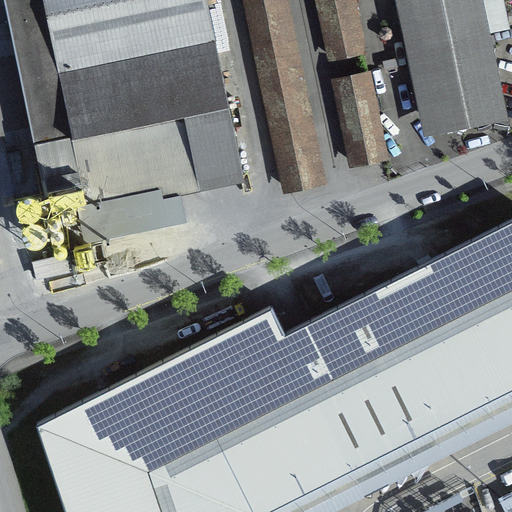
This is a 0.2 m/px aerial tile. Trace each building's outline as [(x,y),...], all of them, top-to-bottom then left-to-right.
[(184,113),(230,104),(207,0),(5,0),(47,211),(197,180),(184,113)] [(246,0),(286,187),(317,180),(279,0),(246,0)] [(319,0),(330,50),(362,44),(353,0),(319,0)] [(395,0),(423,132),(507,115),(483,0),(395,0)] [(354,162),(383,156),(365,75),(337,81),(354,162)] [(22,207),(30,209),(37,205),(41,198),(41,190),(35,184),(27,183),(20,186),(16,193),(17,201),(22,207)] [(262,511),(511,389),(511,211),(286,324),(273,297),(36,415),(68,511),(262,511)] [(28,236),(36,237),(43,234),(46,227),(45,219),(40,214),(32,212),(25,216),(22,223),(23,230),(28,236)] [(507,511),(511,511),(511,488),(499,495),(507,511)]
